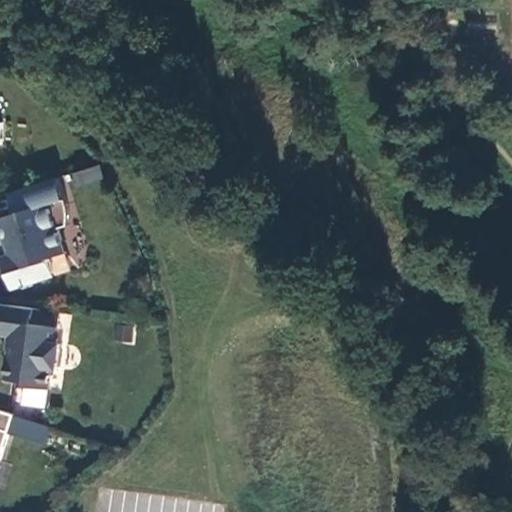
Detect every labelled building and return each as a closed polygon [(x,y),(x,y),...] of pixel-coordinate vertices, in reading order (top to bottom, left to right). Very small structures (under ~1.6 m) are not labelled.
[(76,187),(103,178),(98,165),(72,173),(76,187)] [(70,217),(68,203),(67,200),(60,178),(12,193),(18,214),(0,220),(0,231),(5,247),(11,244),(14,255),(5,258),(15,289),(23,286),(24,289),(33,286),(32,284),(40,281),(39,277),(56,272),(52,259),(67,254),(59,229),(69,226),(70,217)] [(34,324),(36,309),(2,305),(0,323),(0,334),(13,336),(15,337),(14,349),(12,349),(7,380),(27,382),(26,386),(52,390),(55,369),(60,370),(63,344),(58,344),(60,328),(34,324)] [(0,461),(1,461),(10,432),(0,429),(6,412),(0,410),(0,461)] [(0,429),(10,432),(15,415),(6,412),(0,429)]
